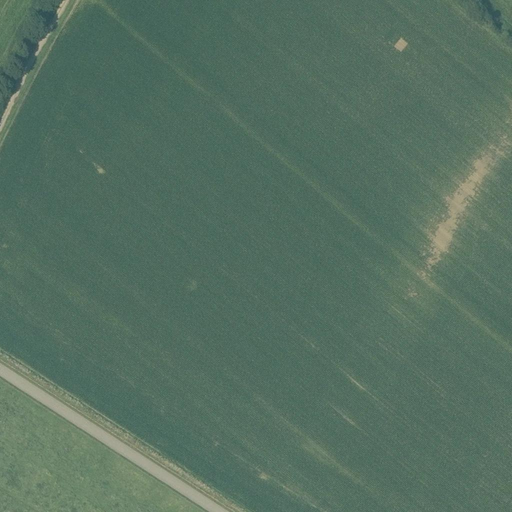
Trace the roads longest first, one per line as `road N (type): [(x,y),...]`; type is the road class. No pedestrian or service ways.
road 1 (unclassified): [(218,511),(0,370)]
road 2 (track): [(0,121),(62,0)]
